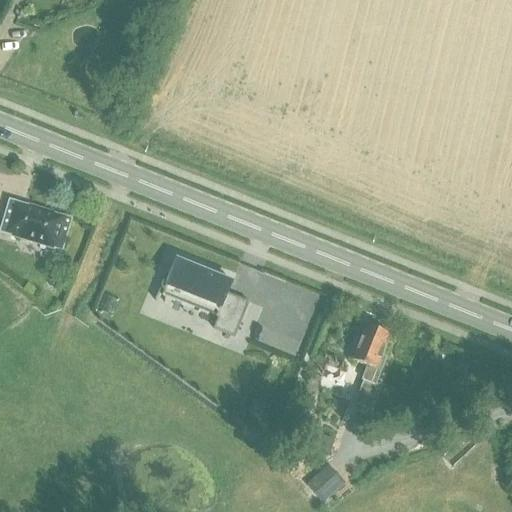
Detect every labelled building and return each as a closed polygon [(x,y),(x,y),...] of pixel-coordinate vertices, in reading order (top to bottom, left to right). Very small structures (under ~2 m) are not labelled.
[(0,234),(62,253),(72,219),(8,200),(0,227),(0,234)] [(227,294),(231,283),(206,272),(205,274),(201,272),(202,271),(176,260),(162,295),(164,296),(164,295),(215,316),(215,317),(217,318),(212,329),(233,338),(248,303),(227,294)] [(260,350),(285,336),(274,316),(249,330),(260,350)] [(381,357),(389,337),(379,333),(380,330),(369,326),(368,329),(365,327),(357,348),(354,347),(350,358),(353,359),(352,362),(367,368),(361,381),(363,382),(354,405),(368,410),(377,386),(375,385),(385,359),(381,357)] [(252,401),(248,412),(260,417),(264,406),(252,401)] [(309,450),(327,457),(333,440),(315,434),(309,450)] [(306,486),(322,503),(343,484),(327,466),(306,486)]
